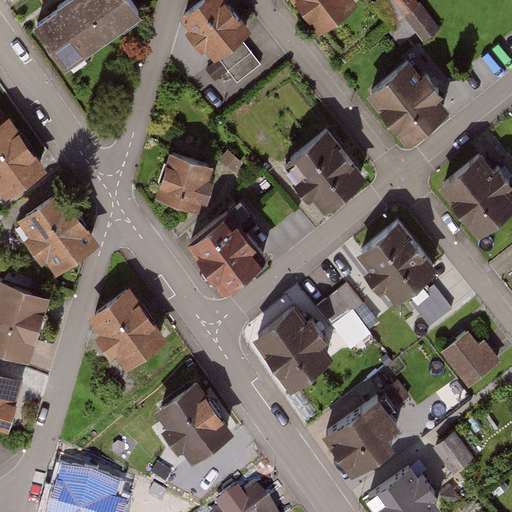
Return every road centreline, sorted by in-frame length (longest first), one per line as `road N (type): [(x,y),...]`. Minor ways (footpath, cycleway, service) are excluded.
road 1 (residential): [(26,495),(115,202)]
road 2 (residential): [(402,172),(208,331)]
road 3 (residential): [(208,331),(336,511)]
road 4 (residential): [(272,0),(402,172)]
road 5 (residential): [(115,202),(174,0)]
road 6 (residential): [(0,37),(115,202)]
road 7 (residential): [(402,172),(511,316)]
road 8 (residential): [(115,202),(208,331)]
road 9 (residential): [(511,85),(402,172)]
